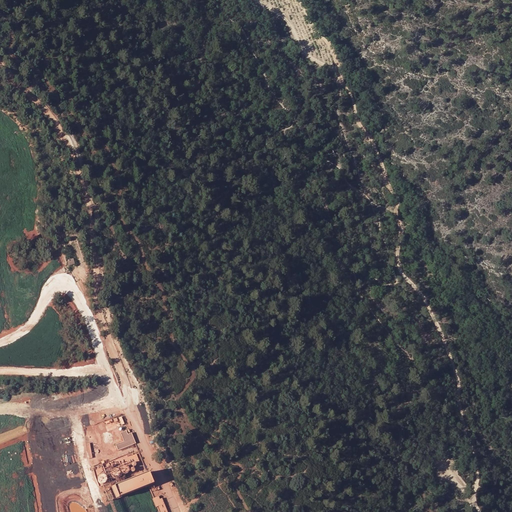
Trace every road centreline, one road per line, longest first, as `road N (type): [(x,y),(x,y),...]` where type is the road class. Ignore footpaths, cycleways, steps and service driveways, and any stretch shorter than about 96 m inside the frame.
road 1 (track): [(0,8),(12,52),(67,95),(115,168),(119,208),(164,291),(171,338),(193,372),(179,394),(190,425),(238,465),(236,487),(247,511)]
road 2 (track): [(471,495),(478,471),(445,347),(398,266),(400,190),(300,0)]
road 3 (track): [(92,257),(65,136),(0,69)]
